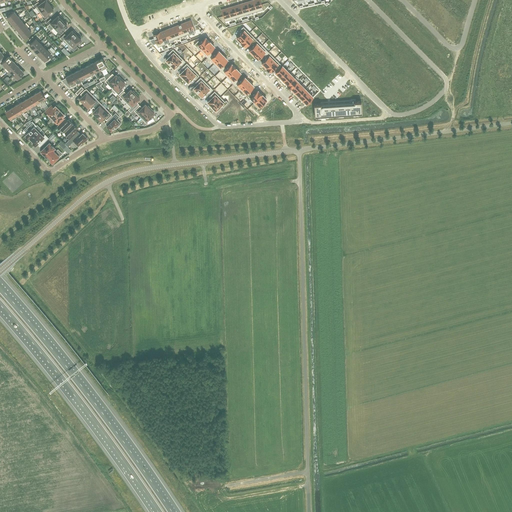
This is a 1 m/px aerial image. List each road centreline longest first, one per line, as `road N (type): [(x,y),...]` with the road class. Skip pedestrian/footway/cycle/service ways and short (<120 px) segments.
road 1 (unclassified): [(298,150),(308,511)]
road 2 (unclassified): [(0,271),(115,178),(298,150)]
road 3 (motorway): [(170,511),(0,287)]
road 4 (motorway): [(0,305),(158,511)]
road 5 (residential): [(279,0),(394,114),(426,106),(447,82)]
road 6 (unclassified): [(298,150),(511,123)]
road 7 (residential): [(133,33),(219,126),(300,121)]
road 8 (residential): [(102,44),(171,114),(151,130),(107,140)]
road 9 (residential): [(195,7),(300,121)]
road 10 (residential): [(107,140),(48,170),(0,122)]
road 11 (residential): [(402,0),(454,48),(475,0)]
